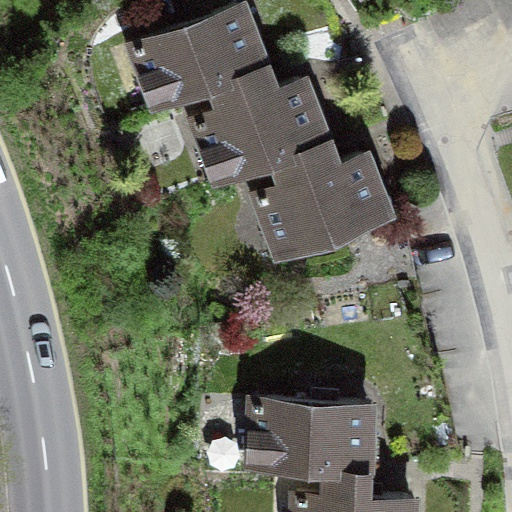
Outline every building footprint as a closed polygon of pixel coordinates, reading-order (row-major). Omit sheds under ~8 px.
[(258,55),(239,0),(218,0),(109,38),(135,113),(170,101),(223,82),(218,69),(258,55)] [(170,101),(201,189),(235,176),(285,156),(285,146),(318,132),(295,70),(269,79),(258,55),(218,69),(223,82),(170,101)] [(235,176),(266,262),(384,214),(360,143),(331,154),(318,132),(285,146),(285,156),(235,176)] [(362,464),(366,396),(240,388),(235,467),(307,472),(328,473),(329,462),(362,464)] [(276,484),(277,511),(407,511),(409,490),(362,491),(362,464),(329,462),(328,473),(307,472),(307,486),(276,484)]
